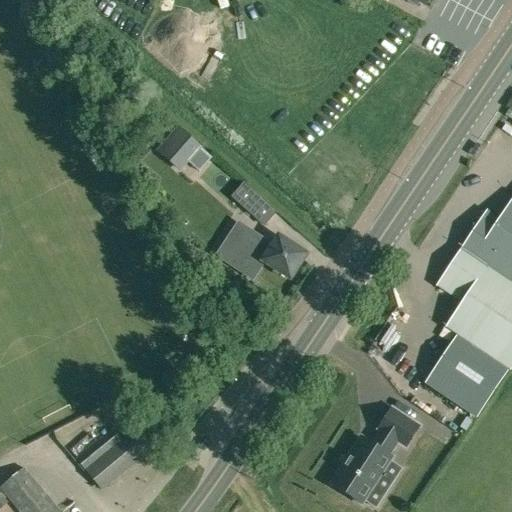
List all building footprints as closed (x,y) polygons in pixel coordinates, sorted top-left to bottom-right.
[(172,164),(178,170),(199,146),(193,141),(178,127),(157,151),(172,164)] [(275,213),(244,185),(233,197),(264,226),(275,213)] [(459,334),(510,368),(511,365),(511,199),(498,221),(485,212),(437,285),(463,302),(447,326),(459,334)] [(290,278),(305,256),(279,238),(271,249),(235,224),(213,257),(251,281),(264,261),(290,278)] [(478,416),(510,368),(459,334),(427,382),(478,416)] [(350,447),(320,493),(348,511),(351,511),(380,467),(377,465),(385,451),(394,457),(408,436),(381,418),(367,439),(368,440),(359,453),(350,447)] [(102,491),(157,443),(140,423),(121,439),(85,470),(102,491)] [(0,485),(0,488),(19,511),(59,511),(60,511),(23,467),(0,485)] [(0,509),(8,503),(0,493),(0,509)]
